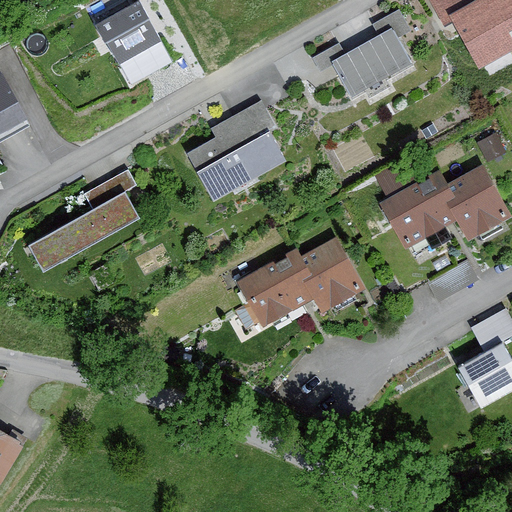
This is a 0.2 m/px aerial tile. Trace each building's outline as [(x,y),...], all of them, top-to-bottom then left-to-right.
[(420,0),(435,28),(442,24),(464,66),(502,46),(494,31),(511,22),(511,5),(509,0),(420,0)] [(149,42),(125,2),(83,28),(106,67),(149,42)] [(362,26),(367,37),(335,54),(331,46),(303,61),(311,74),(323,68),(339,99),(399,66),(386,42),(404,32),(392,10),(362,26)] [(0,124),(11,118),(0,96),(0,124)] [(264,131),(249,104),(199,132),(204,141),(176,156),(185,172),(182,173),(198,203),(270,163),(255,136),(264,131)] [(433,188),(425,172),(405,183),(399,171),(373,185),(380,199),(369,205),(394,249),(446,221),(457,241),(499,218),(471,167),(433,188)] [(125,216),(111,191),(12,246),(27,272),(125,216)] [(352,292),(324,240),(288,260),(283,250),(223,283),(249,330),(300,302),(308,316),(352,292)] [(508,336),(495,311),(463,328),(475,351),(445,367),(466,407),(509,385),(489,346),(508,336)] [(0,432),(0,467),(18,439),(2,429),(0,432)]
